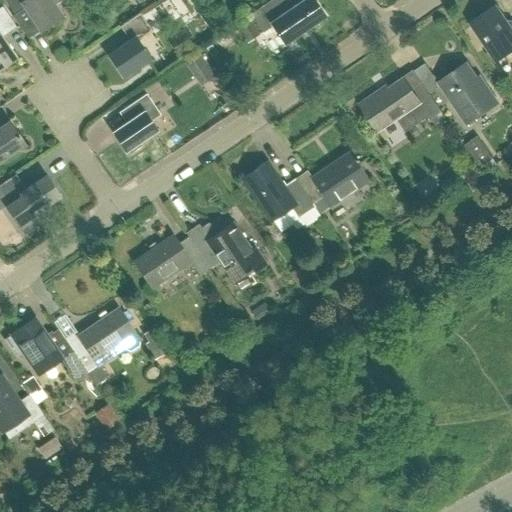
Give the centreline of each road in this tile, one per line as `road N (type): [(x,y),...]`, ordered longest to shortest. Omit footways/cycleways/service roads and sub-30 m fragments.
road 1 (residential): [(116,210),(382,30)]
road 2 (residential): [(0,288),(116,210)]
road 3 (residential): [(116,210),(70,140),(66,91)]
